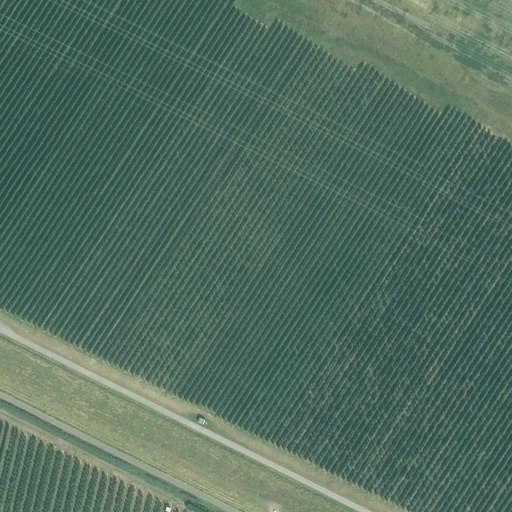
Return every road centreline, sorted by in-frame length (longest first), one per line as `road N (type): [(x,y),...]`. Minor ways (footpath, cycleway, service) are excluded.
road 1 (unclassified): [(362,511),(0,331)]
road 2 (unclassified): [(223,511),(0,399)]
